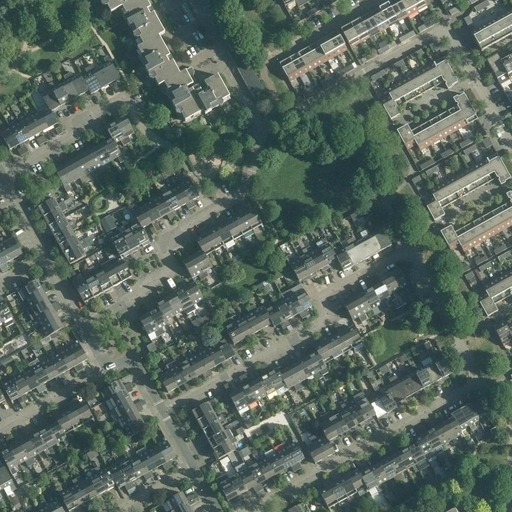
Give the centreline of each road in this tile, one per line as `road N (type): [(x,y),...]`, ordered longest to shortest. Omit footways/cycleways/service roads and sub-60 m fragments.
road 1 (residential): [(258,504),(473,385),(412,254)]
road 2 (residential): [(511,144),(446,31),(260,128)]
road 3 (residential): [(162,410),(329,318),(318,299),(402,252),(412,254)]
road 4 (residential): [(211,211),(181,158),(141,130),(124,100),(3,175)]
road 5 (residential): [(260,128),(192,0)]
road 6 (residential): [(128,301),(172,270),(164,256),(170,238),(211,211)]
road 7 (residential): [(0,429),(108,365)]
